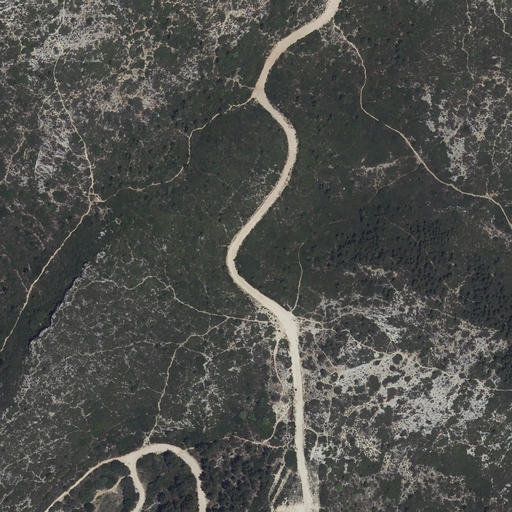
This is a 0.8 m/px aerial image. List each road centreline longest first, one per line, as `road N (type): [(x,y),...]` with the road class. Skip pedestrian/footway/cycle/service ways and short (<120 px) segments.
road 1 (track): [(307,511),(293,332),(282,308),(239,279),(234,257),(291,159),(286,129),(262,102),(267,61),(333,0)]
road 2 (track): [(133,511),(142,499),(133,457),(153,448),(192,459),(205,511)]
